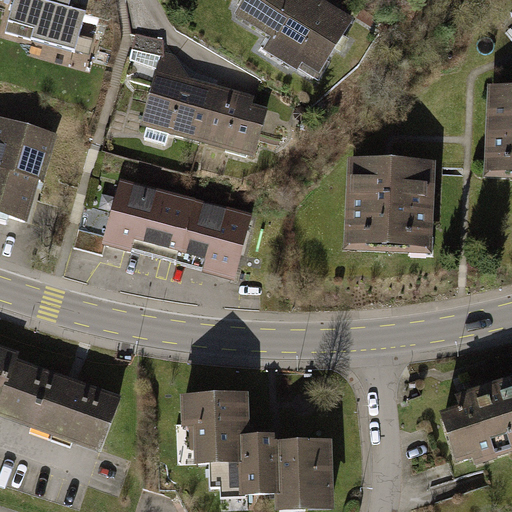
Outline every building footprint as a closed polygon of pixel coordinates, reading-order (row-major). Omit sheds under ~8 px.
[(50,3),(38,0),(6,0),(0,22),(0,42),(74,64),(87,19),(49,8),(50,3)] [(241,0),(228,21),(265,44),(257,56),(291,77),(298,66),(317,78),(349,27),(307,0),(241,0)] [(137,131),(192,147),(208,91),(183,85),(169,58),(158,55),(137,131)] [(247,102),(208,91),(192,147),(248,163),(262,116),(245,112),(247,102)] [(511,92),(485,91),(482,174),(493,174),(492,182),(511,183),(511,92)] [(51,138),(0,123),(0,222),(22,228),(33,185),(38,187),(51,138)] [(429,167),(345,163),(341,246),(352,247),(352,255),(412,257),(413,250),(425,251),(429,167)] [(189,210),(116,190),(98,257),(121,264),(123,259),(173,271),(189,210)] [(246,225),(189,210),(173,271),(199,278),(197,284),(228,292),(246,225)] [(0,396),(12,362),(14,354),(0,349),(0,396)] [(0,411),(95,443),(111,396),(12,362),(0,396),(0,411)] [(457,402),(436,409),(452,458),(469,452),(471,460),(511,446),(511,372),(453,391),(457,402)] [(247,391),(179,393),(180,450),(193,449),(193,462),(208,462),(208,485),(221,484),(221,491),(276,489),(276,508),(333,507),(331,438),(276,439),(276,432),(248,432),(247,391)]
